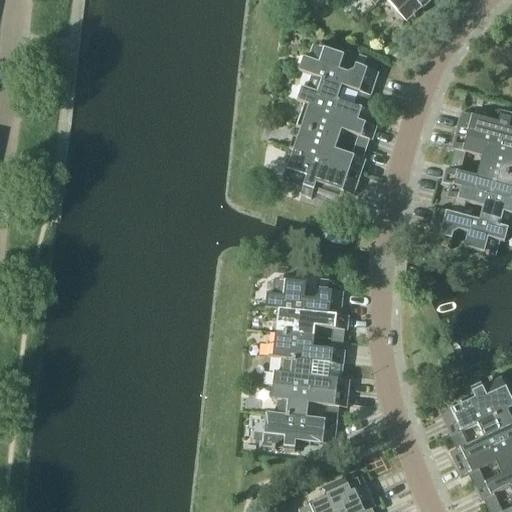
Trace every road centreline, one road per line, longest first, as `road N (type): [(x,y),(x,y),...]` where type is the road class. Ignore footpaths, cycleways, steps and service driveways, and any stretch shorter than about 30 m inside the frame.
road 1 (residential): [(435,511),(390,386),(384,247),(410,134),(454,48),(490,0)]
road 2 (unclassified): [(0,135),(16,0)]
